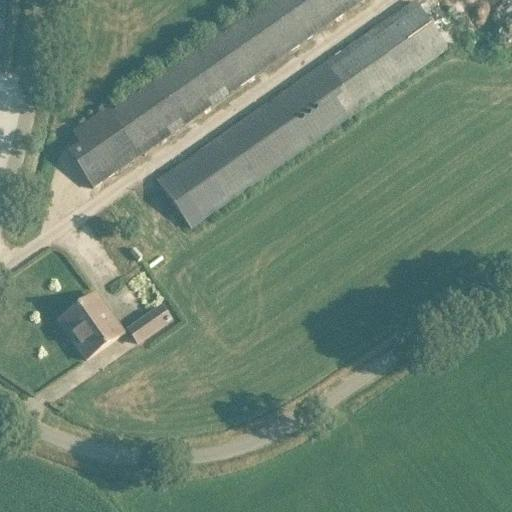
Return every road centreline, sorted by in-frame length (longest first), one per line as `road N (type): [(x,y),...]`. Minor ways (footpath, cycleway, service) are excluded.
road 1 (unclassified): [(0,426),(37,448),(126,470),(245,457),(340,409),(511,287)]
road 2 (unknown): [(2,247),(51,233),(376,0)]
road 3 (unclassified): [(0,251),(44,109),(53,0)]
